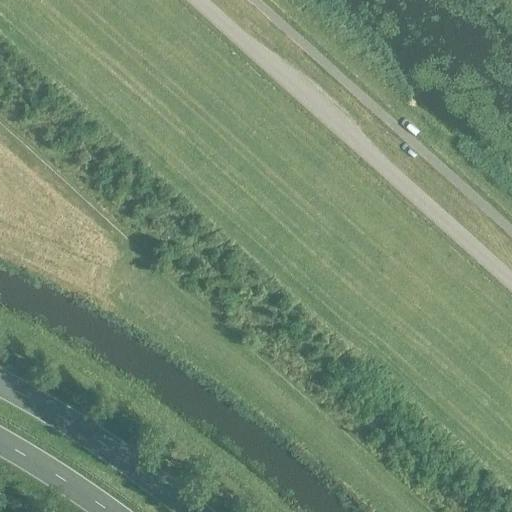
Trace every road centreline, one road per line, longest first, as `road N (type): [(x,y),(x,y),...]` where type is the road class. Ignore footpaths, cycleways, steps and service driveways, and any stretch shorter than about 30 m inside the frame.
road 1 (unclassified): [(511,286),(191,0)]
road 2 (trunk): [(191,511),(101,444),(0,387)]
road 3 (trunk): [(0,436),(115,511)]
